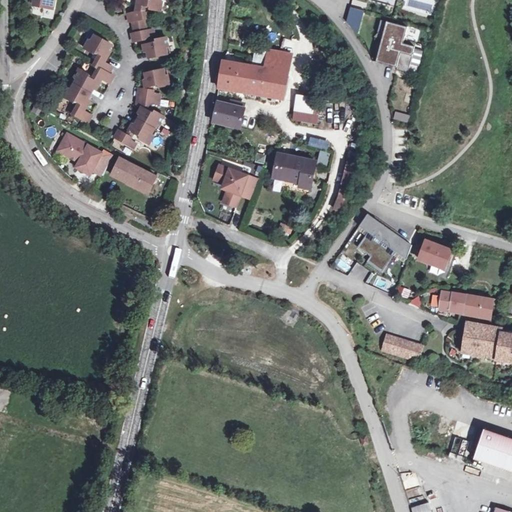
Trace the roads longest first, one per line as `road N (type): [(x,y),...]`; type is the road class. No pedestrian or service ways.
road 1 (residential): [(303,300),(371,204),(386,160),(381,96),(316,0)]
road 2 (secondary): [(172,252),(111,511)]
road 3 (secondary): [(218,0),(203,121),(172,252)]
road 4 (unclassified): [(400,511),(346,352),(332,323),(303,300)]
road 5 (tertiary): [(172,252),(75,198),(21,144)]
road 6 (unclassified): [(303,300),(216,275),(172,252)]
road 7 (residential): [(85,0),(125,35),(129,69),(109,114)]
